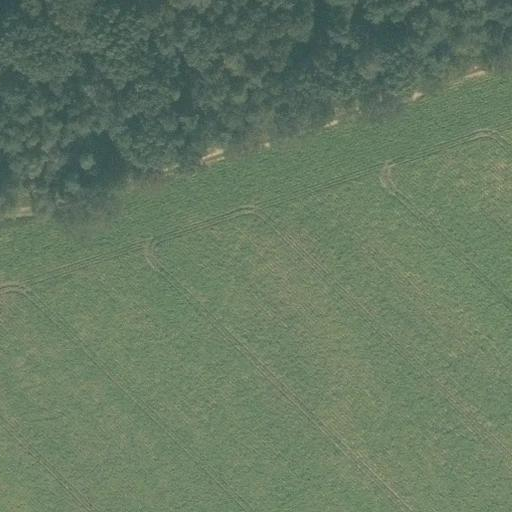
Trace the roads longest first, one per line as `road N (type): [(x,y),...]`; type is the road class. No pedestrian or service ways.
road 1 (track): [(0,227),(37,222),(511,50)]
road 2 (track): [(120,0),(0,71)]
